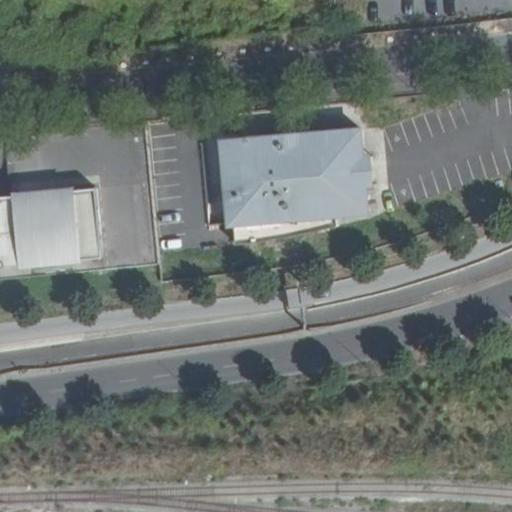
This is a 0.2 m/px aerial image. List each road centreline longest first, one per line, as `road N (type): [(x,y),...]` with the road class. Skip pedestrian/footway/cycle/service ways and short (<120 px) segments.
road 1 (primary): [(511,256),(378,303),(308,318),(0,359)]
road 2 (primary): [(511,234),(345,290),(0,334)]
road 3 (residential): [(0,96),(511,48)]
road 4 (primary): [(0,410),(310,355)]
road 5 (primary): [(0,391),(310,355)]
road 6 (primary): [(310,355),(511,297)]
